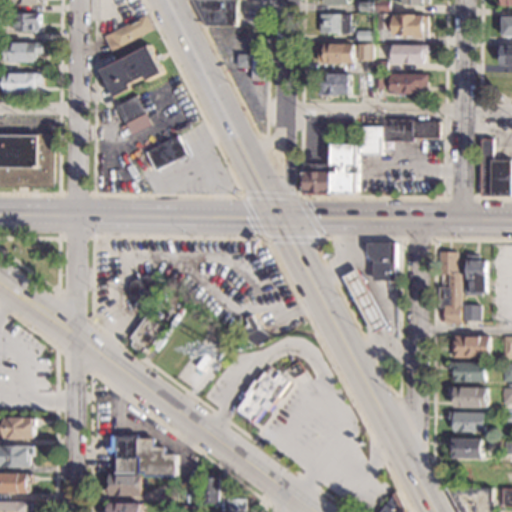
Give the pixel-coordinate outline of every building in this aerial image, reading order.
[(237,0),(237,27),(206,26),(192,0),(237,0)] [(390,0),(390,14),(376,14),(376,0),(390,0)] [(374,2),(374,13),(359,13),(359,2),(374,2)] [(41,28),(39,28),(39,33),(15,32),(16,14),(41,15),(41,28)] [(391,30),(377,30),(377,14),(392,15),(391,30)] [(155,30),(112,51),(104,37),(147,15),(155,30)] [(351,28),(354,28),(354,34),(351,34),(320,34),(320,15),(352,16),(351,28)] [(428,38),(393,38),(393,15),(429,16),(428,38)] [(511,36),(503,36),(503,17),(511,17),(511,36)] [(373,32),(373,41),(357,41),(357,32),(373,32)] [(44,60),(38,59),(38,63),(6,62),(7,43),(44,44),(44,60)] [(355,64),(319,64),(319,44),(355,45),(355,64)] [(374,62),(358,61),(358,45),(374,45),(374,62)] [(165,73),(149,81),(147,77),(130,85),(133,90),(116,98),(102,71),(151,46),(165,73)] [(428,55),(424,55),(424,64),(392,64),(392,46),(428,46),(428,55)] [(511,66),(500,66),(500,54),(496,54),(497,47),(511,47),(511,66)] [(265,56),(264,81),(252,81),(253,68),(239,68),(239,55),(265,56)] [(388,72),(374,71),(374,62),(388,62),(388,72)] [(43,85),(38,85),(38,94),(5,94),(5,73),(43,74),(43,85)] [(352,96),(327,95),(327,99),(321,99),(322,75),(352,76),(352,96)] [(373,91),(357,91),(357,75),(373,75),(373,91)] [(384,89),(374,89),(374,75),(385,75),(384,89)] [(429,87),(423,87),(423,95),(391,94),(391,75),(429,75),(429,87)] [(153,125),(132,135),(118,106),(138,96),(153,125)] [(368,132),(360,132),(360,117),(369,117),(368,132)] [(353,134),(333,134),(334,119),(354,119),(353,134)] [(441,122),(440,139),(415,138),(415,143),(380,143),(381,133),(383,133),(383,121),(441,122)] [(55,188),(0,187),(0,135),(39,136),(39,133),(56,134),(55,188)] [(189,155),(158,171),(148,152),(179,136),(189,155)] [(494,161),(511,161),(511,197),(482,197),(483,140),(494,140),(494,161)] [(359,195),(304,194),(305,165),(333,165),(333,145),(359,146),(359,195)] [(396,281),(374,281),(374,261),(368,255),(368,244),(396,244),(396,281)] [(458,273),(462,273),(461,325),(445,325),(445,308),(439,308),(439,288),(448,288),(448,276),(439,275),(439,253),(458,253),(458,273)] [(480,261),(488,261),(488,293),(481,293),(481,296),(465,296),(465,289),(468,289),(468,256),(480,256),(480,261)] [(137,280),(153,273),(158,284),(156,302),(149,312),(134,301),(126,313),(122,310),(131,298),(129,298),(130,285),(133,281),(127,268),(131,266),(137,280)] [(389,326),(374,334),(345,278),(359,270),(389,326)] [(481,321),(463,322),(463,306),(481,306),(481,321)] [(260,329),(275,338),(258,348),(242,338),(247,336),(244,329),(249,326),(246,319),(253,315),(260,329)] [(166,329),(150,352),(146,349),(144,352),(142,353),(133,347),(132,344),(134,341),(131,339),(148,316),(166,329)] [(244,327),(237,334),(234,330),(241,323),(244,327)] [(491,358),(471,358),(471,359),(455,359),(455,337),(491,337),(491,358)] [(511,358),(503,358),(503,337),(511,337),(511,358)] [(214,359),(204,373),(197,368),(207,354),(214,359)] [(486,382),(453,382),(453,374),(449,374),(449,363),(486,363),(486,382)] [(511,382),(503,382),(503,364),(511,364),(511,382)] [(290,383),(269,413),(266,411),(255,427),(233,412),(250,387),(249,387),(255,379),(259,382),(269,368),(290,383)] [(489,408),(455,408),(455,398),(449,398),(449,388),(489,388),(489,408)] [(511,405),(503,405),(502,389),(511,389),(511,405)] [(486,414),(486,433),(453,432),(454,423),(449,423),(450,414),(486,414)] [(511,423),(501,423),(501,419),(497,419),(497,415),(511,415),(511,423)] [(38,428),(34,428),(34,439),(5,439),(5,419),(38,419),(38,428)] [(140,439),(156,439),(156,448),(167,448),(167,455),(178,455),(178,477),(146,478),(146,474),(117,474),(117,459),(113,459),(112,436),(140,436),(140,439)] [(484,459),(453,459),(453,447),(449,446),(449,439),(484,440),(484,459)] [(36,457),(31,457),(31,467),(0,467),(0,447),(36,447),(36,457)] [(35,485),(31,485),(31,493),(0,493),(0,474),(35,474),(35,485)] [(142,496),(110,496),(110,475),(143,475),(142,496)] [(219,506),(214,506),(214,504),(202,504),(202,478),(219,478),(219,506)] [(493,503),(495,503),(495,511),(459,511),(447,489),(493,489),(493,503)] [(511,490),(511,507),(503,507),(503,490),(511,490)] [(405,511),(380,511),(395,492),(405,511)] [(177,503),(162,503),(162,493),(177,493),(177,503)] [(247,511),(227,511),(228,499),(247,499),(247,511)] [(35,511),(0,511),(0,502),(35,503),(35,511)] [(144,511),(110,511),(110,503),(144,504),(144,511)]
